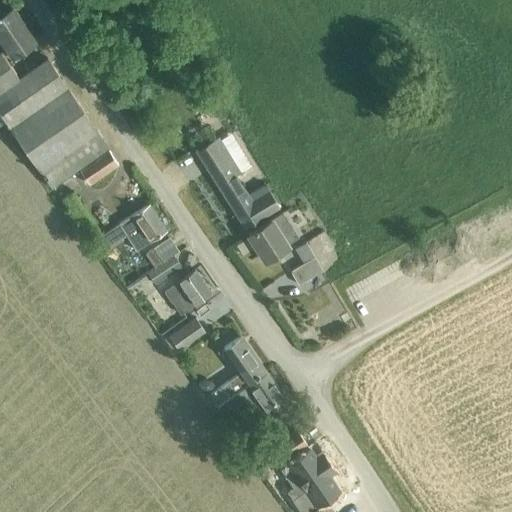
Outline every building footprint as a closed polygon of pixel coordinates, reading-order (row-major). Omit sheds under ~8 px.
[(0,8),(0,40),(12,59),(37,42),(12,6),(2,13),(0,8)] [(0,115),(50,188),(109,148),(47,58),(19,78),(0,50),(0,115)] [(236,121),(224,128),(245,164),(257,157),(236,121)] [(226,198),(245,228),(279,207),(265,184),(248,194),(235,175),(239,172),(217,137),(195,150),(226,198)] [(79,170),(89,184),(118,164),(109,150),(79,170)] [(64,198),(92,238),(101,232),(73,192),(64,198)] [(119,223),(100,235),(108,247),(128,235),(137,249),(167,230),(150,203),(119,223)] [(298,237),(282,212),(247,234),(266,262),(288,248),(286,245),(298,237)] [(373,272),(385,304),(476,271),(464,238),(373,272)] [(290,271),(298,285),(322,270),(306,242),(295,248),(303,263),(290,271)] [(147,262),(152,270),(166,260),(161,252),(147,262)] [(166,260),(152,270),(147,273),(155,285),(182,267),(174,256),(167,261),(166,260)] [(163,290),(180,314),(212,293),(195,269),(163,290)] [(172,334),(181,347),(207,329),(198,315),(172,334)] [(210,392),(217,403),(267,370),(243,334),(226,346),(242,370),(210,392)] [(267,370),(217,403),(214,405),(222,416),(244,401),(260,424),(290,403),(267,370)] [(295,431),(269,449),(278,462),(304,444),(295,431)] [(287,490),(292,499),(334,470),(322,452),(317,455),(311,447),(280,468),(293,486),(287,490)]
